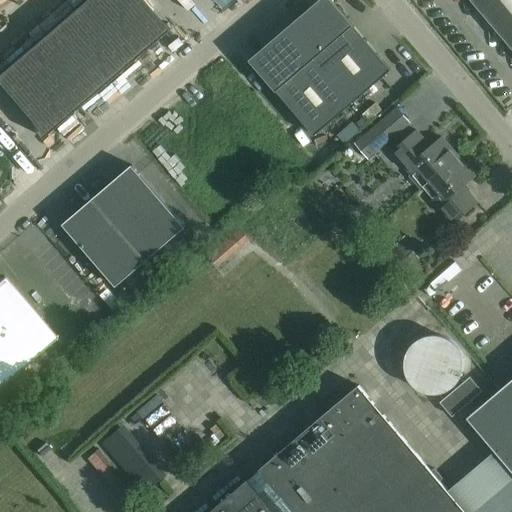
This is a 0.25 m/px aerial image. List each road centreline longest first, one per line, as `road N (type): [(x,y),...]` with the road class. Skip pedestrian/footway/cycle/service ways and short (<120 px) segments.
road 1 (unclassified): [(269,0),(0,229)]
road 2 (unclassified): [(511,140),(392,0)]
